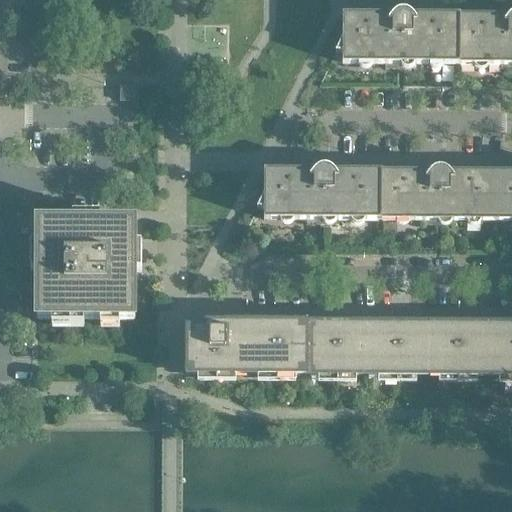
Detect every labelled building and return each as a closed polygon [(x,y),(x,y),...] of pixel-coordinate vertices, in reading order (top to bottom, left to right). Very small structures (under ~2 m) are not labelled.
[(511,14),(509,16),(412,16),(409,14),(407,13),(404,12),(401,12),(399,12),(396,14),(394,16),(343,16),(342,40),(343,40),(336,55),(342,55),(342,65),(360,65),(360,60),(371,60),(371,65),(385,66),(385,70),(417,70),(417,66),(431,66),(431,60),(442,61),(442,66),(475,66),(475,61),(487,61),(487,66),(501,66),(501,71),(511,70),(511,14)] [(133,102),(134,87),(120,87),(120,102),(133,102)] [(511,172),(449,172),(447,170),(444,169),(442,168),(440,168),(437,168),(435,169),(433,170),(431,172),(333,172),(333,171),(331,169),(329,169),(327,168),(324,167),(322,168),(320,168),(318,169),(315,172),(264,171),(264,196),(257,210),(264,210),(264,221),(281,221),(281,216),(293,216),(293,221),(307,221),(307,226),(338,226),(338,221),(352,221),(352,216),(364,216),(364,221),(397,222),(397,216),(409,216),(409,222),(423,222),(423,226),(454,227),(454,222),(468,222),(468,217),(480,217),(480,222),(511,222),(511,172)] [(134,321),(134,225),(38,225),(38,321),(134,321)] [(511,376),(511,328),(226,327),(226,321),(186,321),(186,375),(511,376)]
